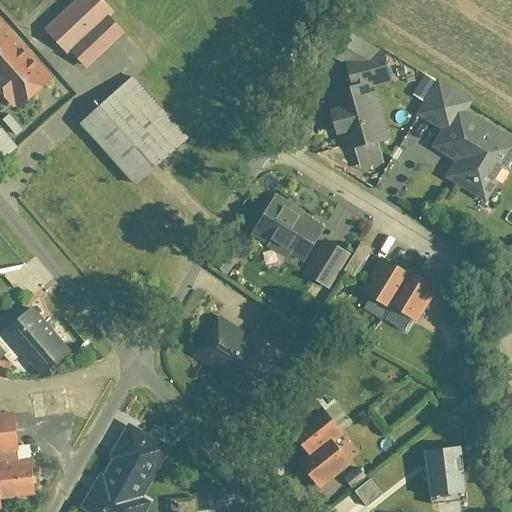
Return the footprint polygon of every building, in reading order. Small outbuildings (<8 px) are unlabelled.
[(108,1),(107,0),(65,0),(45,19),(66,41),(108,1)] [(49,69),(0,18),(0,82),(16,100),(49,69)] [(344,142),(380,132),(368,85),(387,80),(382,63),(346,72),(349,83),(330,88),(344,142)] [(188,126),(131,66),(78,117),(136,176),(188,126)] [(461,92),(427,72),(406,108),(429,121),(418,140),(442,153),(431,173),(480,201),(511,146),(511,132),(456,100),(461,92)] [(311,220),(269,192),(247,226),(289,254),(311,220)] [(395,264),(371,248),(348,282),(372,298),(395,264)] [(428,281),(398,261),(376,293),(406,314),(428,281)] [(33,302),(2,329),(41,374),(72,347),(33,302)] [(299,331),(269,311),(251,336),(281,357),(299,331)] [(248,339),(220,320),(194,357),(222,376),(220,380),(251,402),(282,358),(281,357),(251,336),(248,339)] [(13,362),(23,353),(4,331),(0,334),(0,357),(6,353),(13,362)] [(318,408),(329,399),(319,387),(308,396),(318,408)] [(351,429),(332,404),(302,428),(321,452),(351,429)] [(0,461),(20,460),(16,410),(0,411),(0,461)] [(133,423),(88,511),(90,511),(152,511),(158,501),(152,498),(178,446),(133,423)] [(363,461),(343,435),(309,461),(329,487),(363,461)] [(459,448),(424,453),(430,506),(466,502),(459,448)] [(41,496),(38,459),(0,462),(0,511),(4,511),(3,499),(41,496)] [(368,464),(356,475),(364,484),(376,474),(368,464)] [(372,505),(386,494),(375,481),(362,492),(372,505)] [(204,511),(202,493),(181,495),(182,511),(204,511)]
